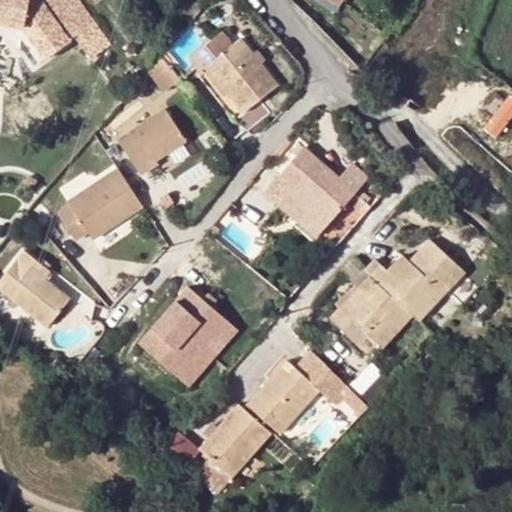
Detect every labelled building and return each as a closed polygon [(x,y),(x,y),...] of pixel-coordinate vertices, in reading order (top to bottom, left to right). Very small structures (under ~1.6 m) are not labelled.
[(0,0),(0,32),(22,36),(23,31),(44,58),(70,40),(93,22),(77,0),(0,0)] [(123,12),(112,19),(128,44),(139,37),(123,12)] [(229,33),(199,56),(208,67),(236,43),(229,33)] [(104,34),(84,48),(92,59),(112,45),(104,34)] [(236,43),(208,67),(243,112),(277,84),(241,39),(236,43)] [(497,135),(511,115),(511,94),(507,91),(482,124),(497,135)] [(142,175),(159,164),(158,162),(155,157),(164,152),(167,156),(188,142),(165,109),(136,128),(137,130),(119,141),(142,175)] [(175,169),(196,154),(188,142),(167,156),(175,169)] [(305,209),(296,218),(315,236),(355,193),(303,145),(263,188),(278,202),(287,192),(305,209)] [(158,162),(167,156),(164,152),(155,157),(158,162)] [(92,240),(144,205),(117,167),(67,201),(69,204),(56,213),(75,240),(87,232),(92,240)] [(287,192),(278,202),(296,218),(305,209),(287,192)] [(399,281),(389,271),(381,264),(350,298),(341,308),(331,318),(367,353),(407,310),(413,315),(420,321),(465,273),(431,240),(410,262),(413,265),(399,281)] [(35,271),(41,264),(23,250),(0,280),(0,289),(47,326),(69,298),(44,278),(35,271)] [(404,256),(389,271),(399,281),(413,265),(410,262),(404,256)] [(41,264),(35,271),(44,278),(49,271),(41,264)] [(336,303),(341,308),(350,298),(345,293),(336,303)] [(109,363),(151,400),(199,344),(158,308),(109,363)] [(407,310),(367,353),(373,358),(413,315),(407,310)] [(151,400),(158,406),(207,350),(199,344),(151,400)] [(311,353),(296,369),(318,388),(334,402),(341,394),(353,405),(360,396),(311,353)] [(296,369),(288,362),(250,406),(281,432),(318,388),(296,369)] [(388,380),(371,363),(355,382),(371,397),(388,380)] [(270,433),(237,404),(219,426),(210,436),(200,448),(211,459),(203,469),(223,487),(270,433)] [(205,432),(210,436),(219,426),(214,422),(205,432)]
